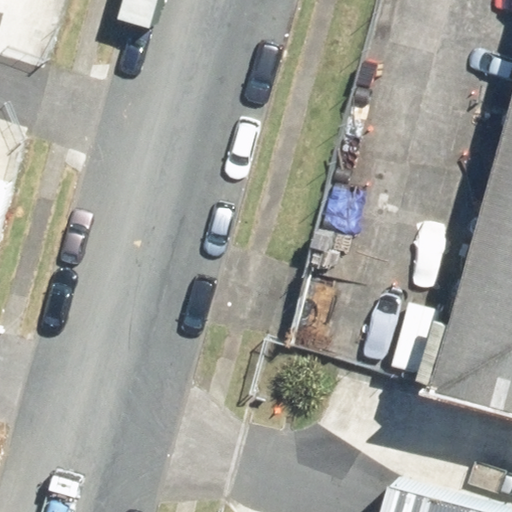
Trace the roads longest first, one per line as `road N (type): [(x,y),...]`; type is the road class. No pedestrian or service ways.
road 1 (residential): [(87,511),(227,0)]
road 2 (unknown): [(125,372),(320,424)]
road 3 (unknown): [(177,180),(0,125)]
road 4 (unknown): [(125,372),(0,373)]
